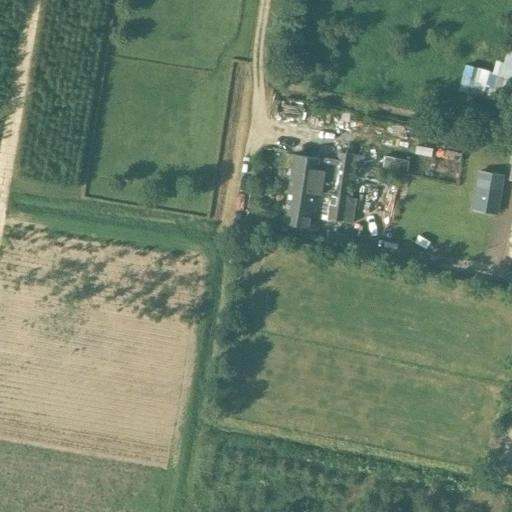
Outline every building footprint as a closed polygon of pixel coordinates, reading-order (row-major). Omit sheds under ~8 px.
[(466,66),(459,90),(511,103),(511,49),(508,48),(503,68),(496,66),(494,74),(466,66)] [(337,152),(330,196),(347,198),(354,155),(337,152)] [(287,189),(324,195),(328,170),(317,168),(318,159),(293,155),(287,189)] [(478,171),(472,209),(497,213),(503,175),(478,171)] [(356,200),(347,198),(330,196),(324,195),(287,189),(282,222),(307,226),(309,217),(352,224),(356,200)] [(339,234),(337,245),(348,247),(350,236),(339,234)]
